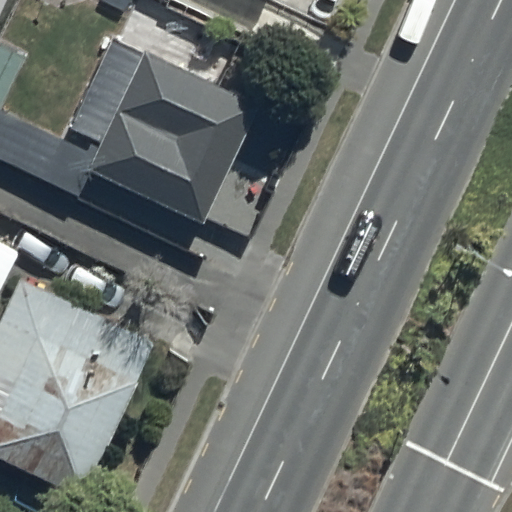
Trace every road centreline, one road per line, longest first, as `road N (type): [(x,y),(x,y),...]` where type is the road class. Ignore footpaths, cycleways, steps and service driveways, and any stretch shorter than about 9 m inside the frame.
road 1 (secondary): [(261,511),(503,0)]
road 2 (secondary): [(511,325),(424,511)]
